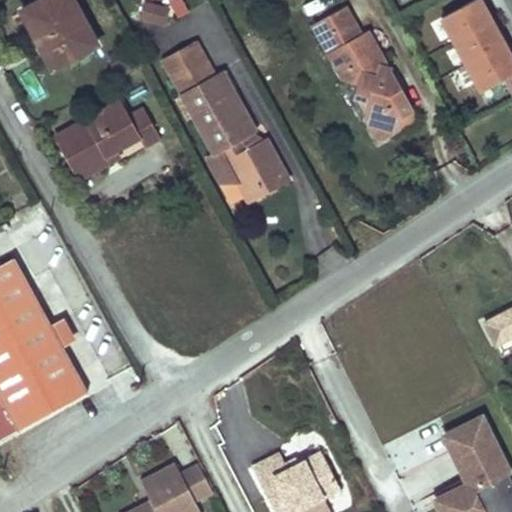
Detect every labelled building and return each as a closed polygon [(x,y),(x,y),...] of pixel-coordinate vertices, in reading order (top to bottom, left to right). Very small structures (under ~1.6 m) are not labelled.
[(72,0),(36,0),(21,9),(51,66),(96,42),(72,0)] [(167,0),(172,16),(186,12),(182,0),(167,0)] [(329,0),(305,0),(298,4),(305,15),(330,1),(329,0)] [(511,71),(511,57),(480,0),(469,0),(442,15),(481,88),(503,76),(511,71)] [(143,2),(139,16),(151,21),(155,6),(143,2)] [(155,6),(151,21),(164,24),(168,10),(155,6)] [(341,6),(309,23),(340,79),(354,82),(350,97),(365,101),(360,115),(374,140),(394,130),(395,118),(409,110),(394,80),(387,80),(388,70),(387,65),(382,63),(383,60),(366,30),(357,35),(341,6)] [(134,51),(110,63),(117,76),(141,64),(134,51)] [(511,71),(503,76),(511,93),(511,71)] [(220,72),(182,93),(213,150),(221,145),(235,171),(249,197),(289,175),(268,136),(265,138),(244,149),(237,136),(250,128),(220,72)] [(365,101),(350,97),(360,115),(365,101)] [(121,99),(54,133),(78,177),(108,162),(104,154),(141,136),(144,143),(159,135),(144,105),(128,112),(121,99)] [(409,110),(395,118),(394,130),(415,119),(409,110)] [(250,128),(237,136),(244,149),(265,138),(250,128)] [(213,150),(207,153),(222,179),(235,171),(221,145),(213,150)] [(0,440),(89,392),(17,259),(0,268),(0,440)] [(511,307),(510,307),(481,323),(492,345),(511,334),(511,307)] [(511,334),(492,345),(499,357),(511,349),(511,334)] [(440,511),(511,511),(511,485),(478,418),(443,436),(467,484),(458,488),(435,501),(440,511)] [(321,496),(338,487),(319,449),(297,461),(286,467),(278,451),(250,465),(273,511),(290,511),(291,511),(321,496)] [(286,467),(297,461),(294,456),(283,461),(286,467)] [(197,511),(192,501),(210,492),(194,463),(177,473),(171,462),(137,480),(147,500),(123,511),(197,511)] [(291,511),(329,511),(321,496),(291,511)]
